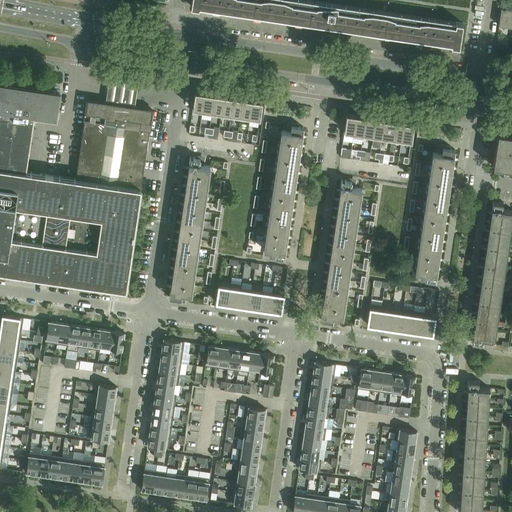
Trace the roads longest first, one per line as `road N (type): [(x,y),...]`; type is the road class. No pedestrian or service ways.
road 1 (residential): [(296,336),(437,356),(427,511)]
road 2 (residential): [(146,314),(184,62)]
road 3 (secondary): [(184,62),(411,95)]
road 4 (secondary): [(414,70),(188,37)]
road 5 (secondary): [(0,28),(184,62)]
road 6 (residential): [(118,495),(146,314)]
road 7 (residential): [(271,511),(296,336)]
road 8 (secondary): [(174,35),(0,8)]
road 9 (residential): [(146,314),(296,336)]
road 10 (residential): [(0,290),(146,314)]
